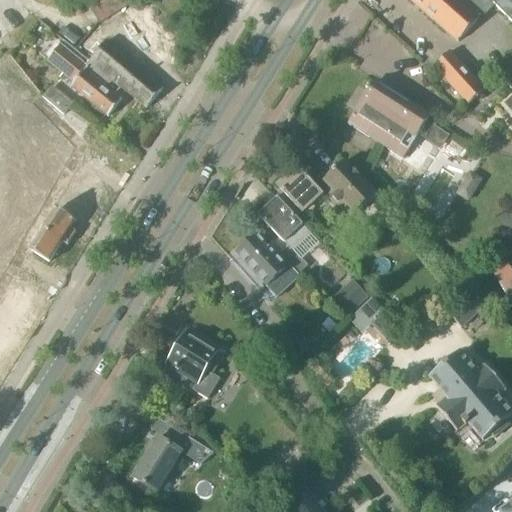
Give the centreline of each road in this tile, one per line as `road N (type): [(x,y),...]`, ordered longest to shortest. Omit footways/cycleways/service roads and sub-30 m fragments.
road 1 (residential): [(394,511),(296,386),(279,331),(175,222)]
road 2 (secondary): [(0,509),(175,222)]
road 3 (secondary): [(156,209),(0,455)]
road 4 (secondary): [(175,222),(319,0)]
road 5 (secondary): [(290,0),(156,209)]
